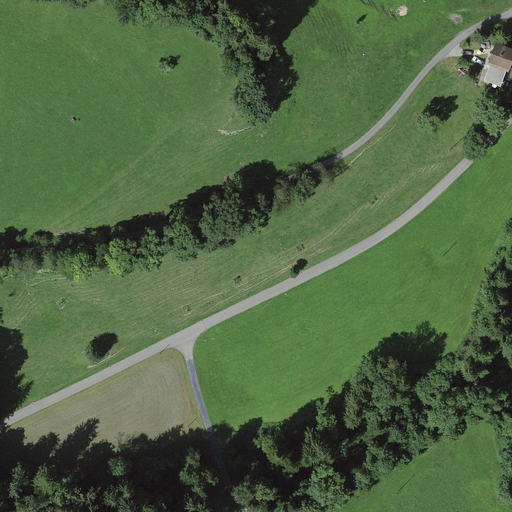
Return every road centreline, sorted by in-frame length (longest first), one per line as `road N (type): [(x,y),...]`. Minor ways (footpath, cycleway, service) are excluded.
road 1 (residential): [(511,117),(384,234),(0,425)]
road 2 (residential): [(511,14),(447,48),(383,121),(332,161),(115,242),(0,251)]
